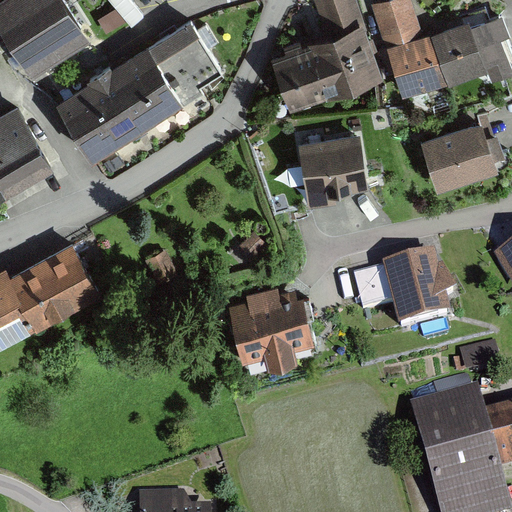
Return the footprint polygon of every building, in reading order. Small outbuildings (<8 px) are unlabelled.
[(65,0),(0,0),(0,26),(32,77),(91,39),(65,0)] [(115,0),(133,22),(145,13),(133,0),(115,0)] [(290,112),(381,76),(350,0),(312,0),(326,35),(268,58),(290,112)] [(423,34),(412,0),(381,0),(372,3),(385,46),(387,45),(423,34)] [(464,21),(432,31),(423,34),(387,45),(403,95),(450,81),(484,66),(490,77),(511,68),(511,46),(500,14),(490,18),(486,6),(462,15),(464,21)] [(193,19),(58,102),(92,156),(227,73),(193,19)] [(0,193),(52,165),(18,106),(0,116),(0,193)] [(494,173),(479,122),(419,139),(433,190),(494,173)] [(355,135),(296,144),(304,194),(363,184),(355,135)] [(0,269),(0,347),(31,331),(37,328),(38,328),(102,293),(73,241),(11,275),(6,266),(0,269)] [(511,245),(495,256),(511,283),(511,245)] [(168,250),(150,259),(164,286),(182,276),(168,250)] [(399,332),(452,319),(447,301),(457,295),(444,269),(440,271),(436,252),(383,265),(383,268),(392,304),(399,332)] [(392,304),(383,268),(355,275),(363,311),(392,304)] [(304,295),(298,296),(296,289),(281,292),(279,286),(246,294),(248,301),(230,305),(244,360),(265,355),(267,366),(299,358),(296,347),(316,342),(304,295)] [(469,369),(502,364),(498,338),(465,344),(469,369)] [(435,381),(418,385),(421,399),(439,395),(435,381)] [(410,406),(439,511),(511,511),(501,471),(511,468),(511,406),(484,414),(477,387),(410,406)] [(212,511),(212,506),(193,506),(185,491),(140,492),(140,511),(212,511)]
